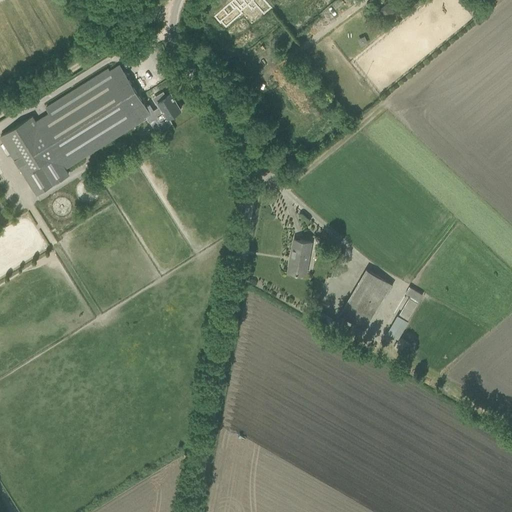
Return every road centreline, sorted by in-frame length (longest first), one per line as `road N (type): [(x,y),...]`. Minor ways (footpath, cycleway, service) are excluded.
road 1 (residential): [(191,511),(250,170),(236,131),(176,50),(173,12)]
road 2 (track): [(163,10),(0,113)]
